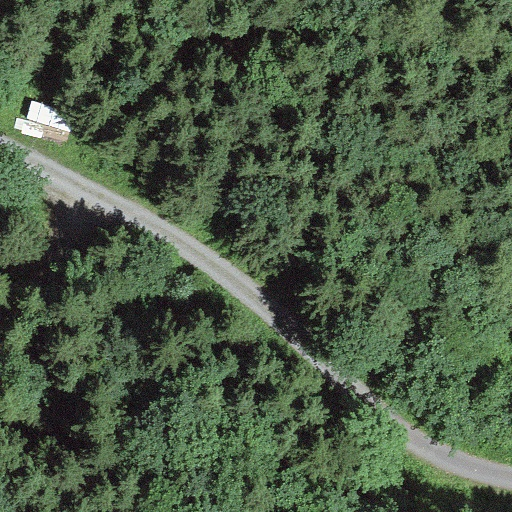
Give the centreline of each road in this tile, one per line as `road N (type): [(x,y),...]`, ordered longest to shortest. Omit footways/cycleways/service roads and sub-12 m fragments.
road 1 (track): [(511,478),(408,439),(292,321),(201,255),(0,147)]
road 2 (track): [(153,230),(0,252)]
